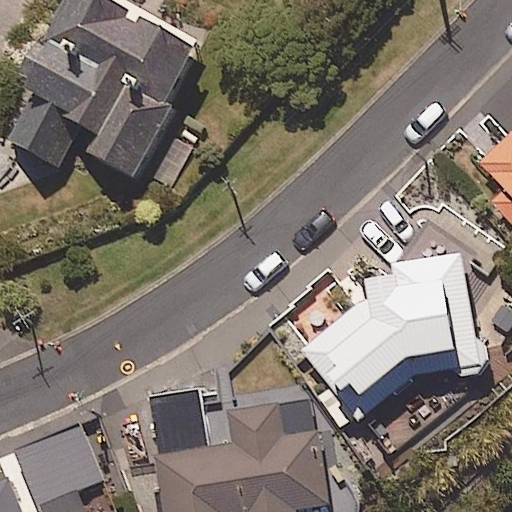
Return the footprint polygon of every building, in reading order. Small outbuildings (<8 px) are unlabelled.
[(0,0),(0,48),(28,0),(0,0)] [(208,41),(132,0),(77,0),(39,71),(48,76),(18,131),(67,157),(90,116),(111,128),(101,145),(145,169),(183,100),(177,96),(208,41)] [(511,141),(486,166),(511,192),(511,194),(498,208),(511,222),(511,141)] [(486,368),(465,259),(408,270),(399,289),(307,350),(337,387),(322,399),(349,433),(414,381),(486,368)] [(288,440),(281,404),(233,412),(239,447),(161,460),(169,511),(301,511),(334,506),(321,434),(288,440)] [(24,511),(11,482),(0,486),(0,511),(24,511)]
